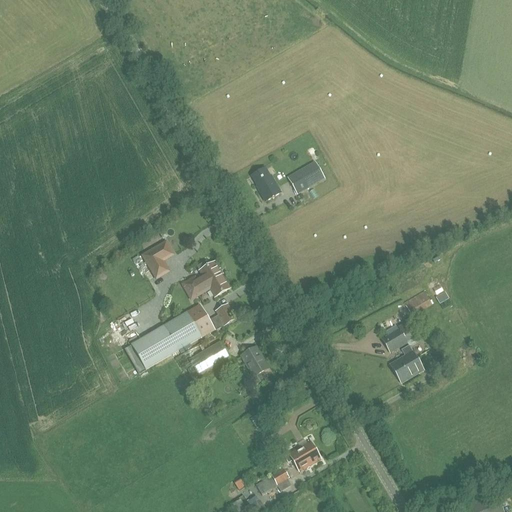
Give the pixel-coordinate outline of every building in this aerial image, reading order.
[(315,163),(288,179),(297,195),(325,179),(315,163)] [(270,177),(265,169),(252,177),(258,187),(259,187),(261,190),(259,191),(265,203),(281,194),(271,177),(270,177)] [(143,256),(156,280),(169,272),(163,262),(173,256),(166,243),(143,256)] [(215,264),(209,267),(207,262),(198,268),(203,277),(193,283),(196,287),(187,292),(191,299),(200,294),(201,295),(211,290),(215,298),(230,289),(215,264)] [(432,305),(424,292),(404,304),(412,317),(432,305)] [(436,299),(440,305),(446,301),(449,300),(445,293),(441,296),(436,299)] [(211,321),(217,331),(236,320),(228,306),(217,312),(219,316),(211,321)] [(214,331),(200,307),(132,347),(146,371),(214,331)] [(418,330),(412,321),(399,329),(399,330),(382,340),(390,354),(407,344),(404,339),(418,330)] [(199,377),(231,358),(222,343),(190,362),(199,377)] [(405,356),(390,365),(402,385),(424,371),(409,346),(402,351),(405,356)] [(264,381),(260,375),(269,370),(256,348),(241,357),(254,378),(252,379),(256,386),(264,381)] [(432,356),(436,362),(443,359),(441,356),(439,352),(432,356)] [(257,430),(266,424),(261,416),(258,417),(257,416),(251,419),(253,424),(257,430)] [(287,464),(292,461),(299,473),(321,460),(311,442),(284,458),(287,464)] [(256,486),(262,495),(277,486),(281,492),(291,486),(288,481),(290,480),(289,479),(284,470),(256,486)] [(239,483),(242,490),(249,486),(246,480),(239,483)] [(493,511),(489,500),(461,511),(493,511)] [(251,507),(254,511),(263,511),(266,511),(260,501),(251,507)]
